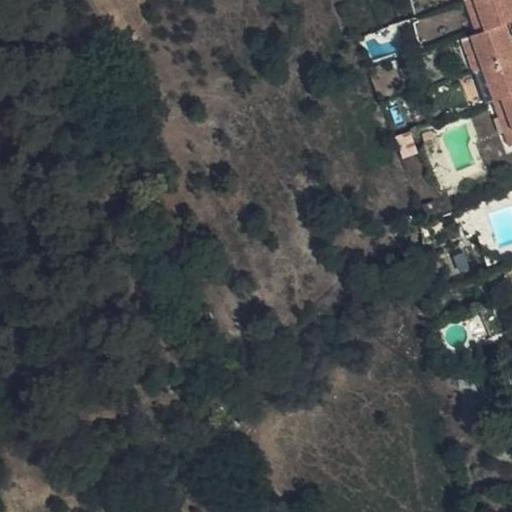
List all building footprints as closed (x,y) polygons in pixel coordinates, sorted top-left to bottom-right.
[(487,35),(511,26),(511,25),(511,0),(484,0),(477,3),(487,35)] [(480,37),(487,35),(477,3),(469,6),(480,37)] [(486,69),(511,60),(511,29),(511,26),(487,35),(480,37),(475,39),(486,69)] [(485,70),(486,69),(475,39),(466,42),(478,73),(485,70)] [(507,100),(511,98),(511,60),(486,69),(497,104),(507,100)] [(489,106),(497,104),(486,69),(485,70),(478,73),(489,106)] [(511,115),(507,100),(497,104),(511,144),(511,115)]
